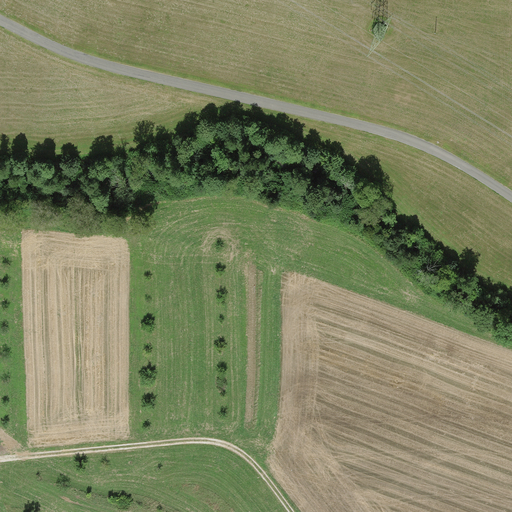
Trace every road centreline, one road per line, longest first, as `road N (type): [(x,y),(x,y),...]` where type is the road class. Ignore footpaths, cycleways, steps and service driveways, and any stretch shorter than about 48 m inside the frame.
road 1 (unclassified): [(511,200),(457,164),(378,130),(111,68),(0,21)]
road 2 (track): [(0,461),(195,440),(236,450)]
